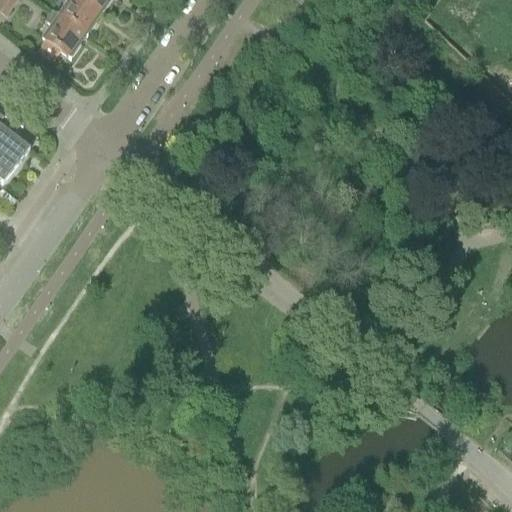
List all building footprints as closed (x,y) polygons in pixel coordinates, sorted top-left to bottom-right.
[(0,0),(0,14),(4,18),(16,0),(0,0)] [(67,7),(58,20),(86,39),(84,37),(100,15),(101,17),(102,16),(78,0),(65,0),(63,4),(67,7)] [(78,0),(102,16),(100,14),(110,0),(78,0)] [(44,45),(37,56),(52,66),(59,55),(70,63),(70,62),(68,60),(84,39),(86,40),(86,39),(58,20),(51,15),(43,25),(51,30),(42,43),(44,45)] [(0,185),(2,187),(28,153),(0,130),(0,185)]
